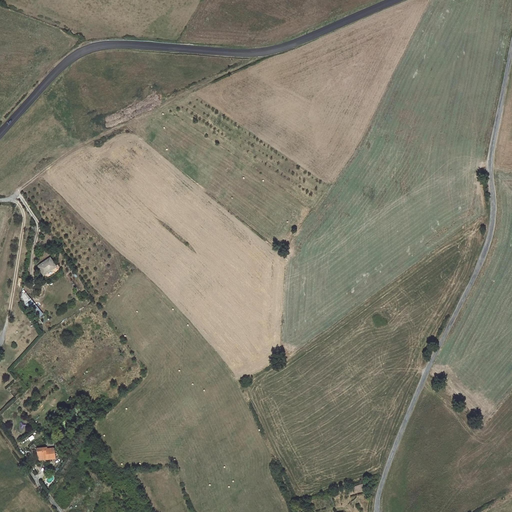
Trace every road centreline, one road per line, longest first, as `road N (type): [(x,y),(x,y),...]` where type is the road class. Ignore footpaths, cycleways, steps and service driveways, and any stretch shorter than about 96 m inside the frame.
road 1 (unclassified): [(511,48),(490,150),(488,239),(424,374),(375,511)]
road 2 (secondary): [(396,0),(262,52),(122,43),(80,51),(0,134)]
road 3 (track): [(14,196),(84,140),(262,52)]
road 4 (track): [(14,196),(23,220),(2,343)]
